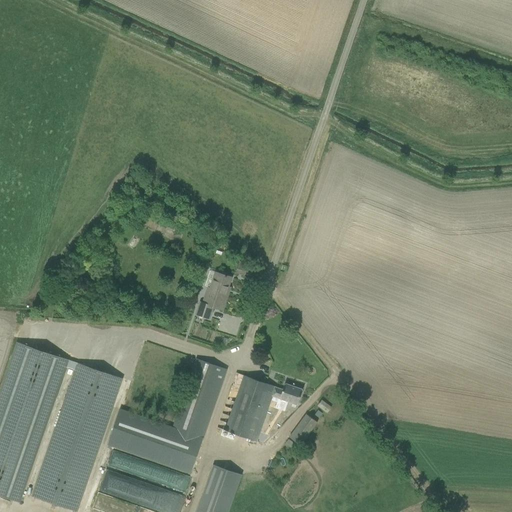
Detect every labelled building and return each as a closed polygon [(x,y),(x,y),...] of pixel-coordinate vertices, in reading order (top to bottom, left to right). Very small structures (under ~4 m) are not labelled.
[(236,273),(250,277),(253,270),(238,265),(236,273)] [(196,314),(199,315),(209,319),(213,307),(222,310),(228,294),(226,293),(231,278),(216,273),(210,288),(207,287),(206,289),(207,289),(202,305),(199,304),(196,314)] [(0,495),(20,503),(67,363),(68,360),(63,358),(16,343),(0,389),(0,495)] [(196,359),(172,428),(203,438),(226,370),(196,359)] [(77,511),(122,379),(76,363),(31,496),(77,511)] [(232,382),(216,428),(256,441),(269,406),(258,403),(265,383),(236,373),(232,382)] [(269,406),(273,396),(298,404),(299,399),(302,390),(284,384),(282,390),(275,387),(265,383),(258,403),(269,406)] [(321,400),(317,405),(326,413),(331,407),(321,400)] [(190,474),(203,438),(172,428),(119,409),(107,445),(190,474)] [(290,436),(302,445),(318,422),(305,414),(290,436)] [(196,511),(228,511),(241,475),(213,465),(196,511)]
